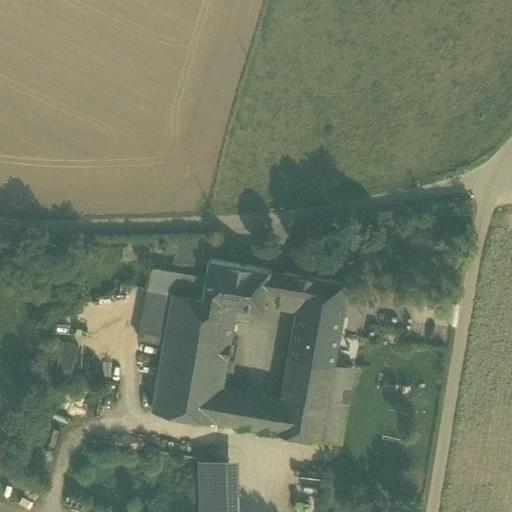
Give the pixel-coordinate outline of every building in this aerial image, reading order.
[(177,254),(176,261),(203,261),(205,237),(167,237),(166,253),(177,254)] [(206,277),(186,273),(180,308),(235,318),(245,320),(247,308),(261,310),(265,291),(269,270),(209,259),(206,277)] [(152,411),(216,422),(222,388),(235,318),(180,308),(186,273),(152,268),(139,339),(164,344),(152,411)] [(269,270),(265,291),(281,293),(285,272),(269,270)] [(285,272),(281,293),(262,394),(256,429),(339,445),(368,287),(285,272)] [(62,340),(54,372),(73,377),(81,344),(62,340)] [(256,429),(262,394),(222,388),(216,422),(256,429)] [(198,463),(199,511),(238,511),(237,462),(198,463)]
